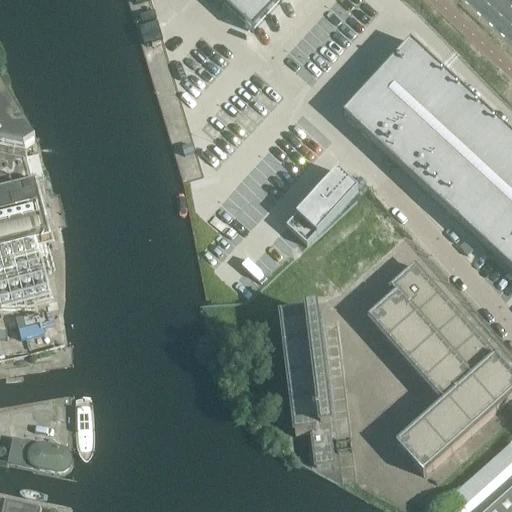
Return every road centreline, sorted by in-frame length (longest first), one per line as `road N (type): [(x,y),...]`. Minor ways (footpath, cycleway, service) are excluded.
road 1 (unclassified): [(511,326),(312,114)]
road 2 (unknown): [(312,114),(272,0)]
